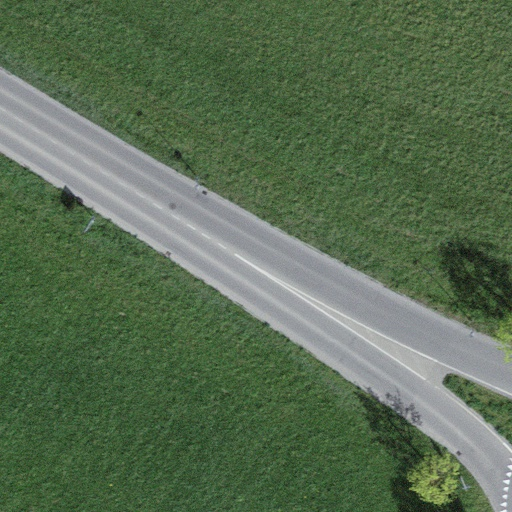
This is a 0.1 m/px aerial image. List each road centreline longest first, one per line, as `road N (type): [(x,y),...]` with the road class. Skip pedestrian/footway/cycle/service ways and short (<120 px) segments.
road 1 (tertiary): [(388,347),(0,110)]
road 2 (tertiary): [(388,347),(511,488)]
road 3 (tertiary): [(511,376),(388,347)]
